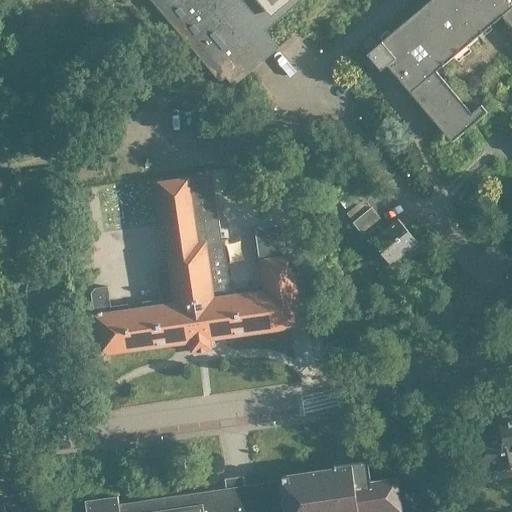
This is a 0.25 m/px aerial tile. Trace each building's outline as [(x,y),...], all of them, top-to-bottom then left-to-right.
[(260,34),(300,0),(149,0),(162,15),(163,14),(163,13),(168,9),(175,18),(170,22),(170,21),(168,22),(183,41),(185,39),(184,39),(189,35),(196,43),(191,47),(190,48),(205,66),(206,65),(211,61),(218,69),(213,73),(211,74),(220,84),(226,79),(233,88),(250,74),(242,63),(267,42),(260,34)] [(511,0),(431,0),(391,35),(388,31),(380,37),(383,41),(368,54),(382,70),(388,65),(453,142),(488,112),(482,104),(472,113),(437,71),(503,16),(511,26),(511,0)] [(90,293),(99,355),(189,342),(191,353),(211,350),(210,339),(302,326),(292,255),(285,256),(280,226),(256,229),(264,285),(248,287),(249,294),(236,295),(235,289),(230,290),(223,241),(221,241),(214,192),(207,193),(205,178),(188,180),(188,179),(158,183),(171,271),(157,273),(161,300),(143,302),(144,308),(128,310),(127,305),(110,307),(108,287),(95,289),(90,293)] [(416,242),(397,218),(383,230),(382,228),(381,229),(374,221),(379,218),(368,205),(350,221),(360,233),(364,230),(372,240),(369,242),(389,265),(416,242)] [(511,465),(511,416),(498,420),(500,432),(481,437),(489,471),(511,465)] [(120,505),(118,496),(86,501),(87,511),(391,511),(400,511),(396,479),(370,483),(367,460),(334,465),(334,469),(281,477),(282,481),(245,487),(244,477),(225,479),(227,489),(120,505)]
